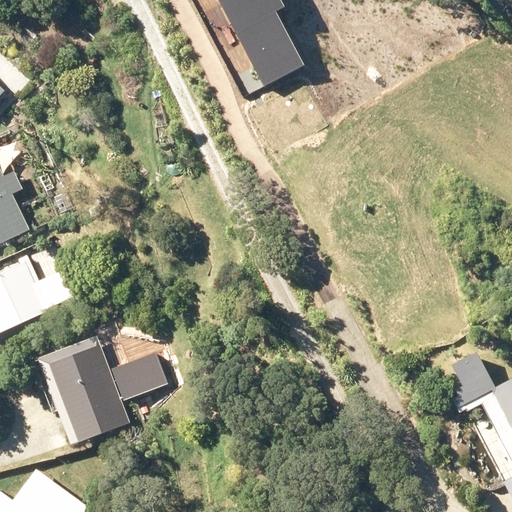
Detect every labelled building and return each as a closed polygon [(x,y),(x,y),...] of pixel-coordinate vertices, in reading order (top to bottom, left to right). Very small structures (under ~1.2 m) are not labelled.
[(5,189),(10,187),(6,177),(1,179),(0,178),(0,243),(25,231),(5,189)] [(16,261),(18,265),(0,273),(0,336),(0,337),(0,335),(0,331),(44,312),(32,286),(37,284),(25,257),(16,261)] [(33,360),(65,448),(127,425),(118,402),(166,384),(155,353),(107,371),(94,337),(33,360)] [(455,400),(450,403),(456,414),(462,411),(463,413),(478,405),(511,470),(511,477),(499,484),(511,509),(511,511),(511,377),(490,389),(472,353),(449,365),(460,387),(451,391),(455,400)] [(0,499),(0,511),(87,511),(33,471),(7,505),(0,499)]
